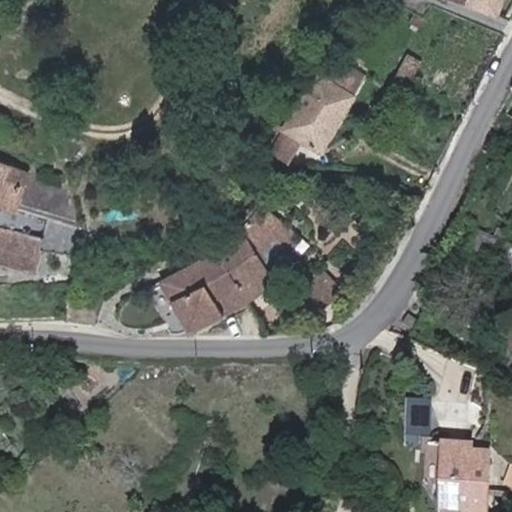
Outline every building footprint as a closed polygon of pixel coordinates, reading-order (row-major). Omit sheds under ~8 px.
[(511,0),(487,0),(511,8),(511,0)] [(328,73),(365,94),(375,75),(347,60),(328,73)] [(335,149),(365,94),(328,73),(284,153),(302,162),(313,139),(335,149)] [(0,151),(0,190),(39,205),(48,169),(0,151)] [(256,232),(272,258),(287,241),(297,248),(309,238),(275,208),(256,232)] [(61,238),(3,223),(0,234),(0,256),(53,270),(61,238)] [(230,247),(261,300),(270,317),(297,301),(272,258),(256,232),(230,247)] [(208,331),(261,300),(230,247),(177,278),(208,331)] [(78,289),(74,321),(104,325),(108,293),(78,289)] [(407,311),(401,321),(413,328),(419,317),(407,311)] [(10,372),(0,372),(0,386),(10,386),(10,372)] [(478,443),(452,442),(448,509),(474,511),(493,511),(498,450),(477,449),(478,443)]
